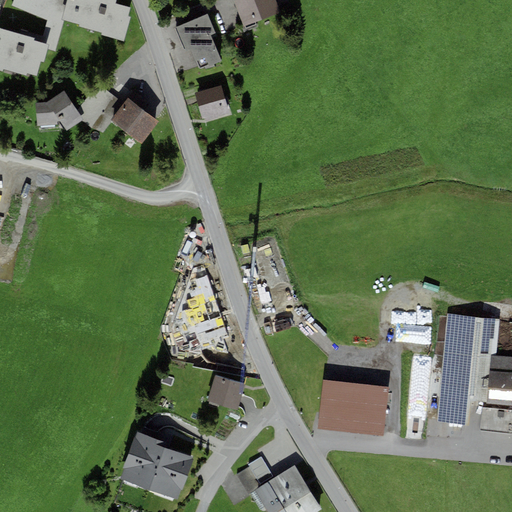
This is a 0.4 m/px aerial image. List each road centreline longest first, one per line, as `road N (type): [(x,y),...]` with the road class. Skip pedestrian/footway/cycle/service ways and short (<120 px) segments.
road 1 (tertiary): [(203,194),(262,361),(347,511)]
road 2 (residential): [(203,194),(150,204),(0,156)]
road 3 (tertiary): [(138,0),(203,194)]
